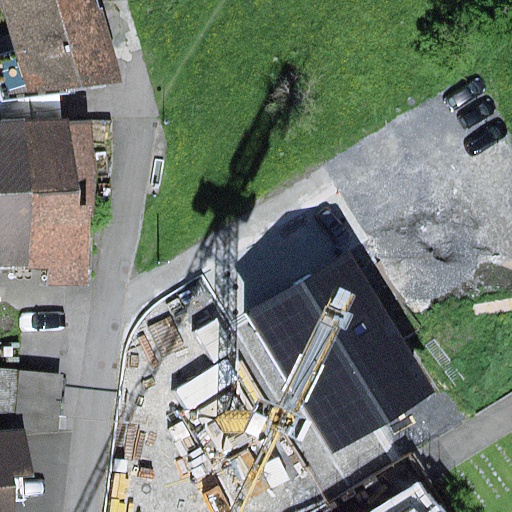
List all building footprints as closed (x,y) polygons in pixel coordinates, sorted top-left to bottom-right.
[(89,0),(0,0),(0,21),(8,50),(0,52),(0,91),(2,99),(109,69),(89,0)] [(83,129),(0,131),(0,263),(71,261),(69,204),(86,204),(83,129)] [(247,316),(332,454),(433,392),(349,254),(247,316)] [(156,511),(273,511),(261,437),(287,433),(276,370),(161,390),(167,427),(143,431),(156,511)] [(57,378),(0,373),(0,438),(13,438),(48,436),(57,378)] [(0,438),(0,492),(17,492),(13,438),(0,438)]
